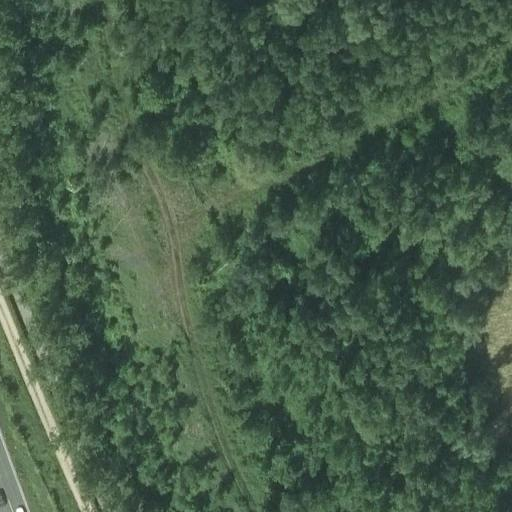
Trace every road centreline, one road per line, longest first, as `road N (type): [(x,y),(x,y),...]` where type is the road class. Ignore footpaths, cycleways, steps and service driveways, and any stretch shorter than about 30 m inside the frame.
road 1 (track): [(113,511),(0,252)]
road 2 (track): [(85,511),(0,311)]
